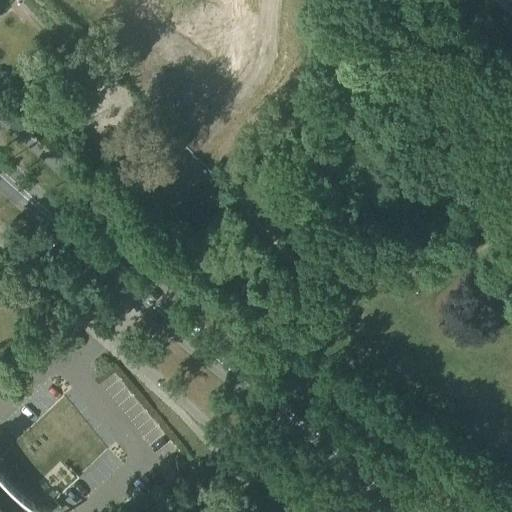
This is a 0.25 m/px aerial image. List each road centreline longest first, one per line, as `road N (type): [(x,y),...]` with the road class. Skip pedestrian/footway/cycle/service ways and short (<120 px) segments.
road 1 (secondary): [(413,511),(100,263)]
road 2 (residential): [(100,263),(275,68),(296,37),(298,0)]
road 3 (unknown): [(87,352),(98,391),(134,439),(131,455),(71,511)]
road 4 (secondary): [(100,263),(0,173)]
